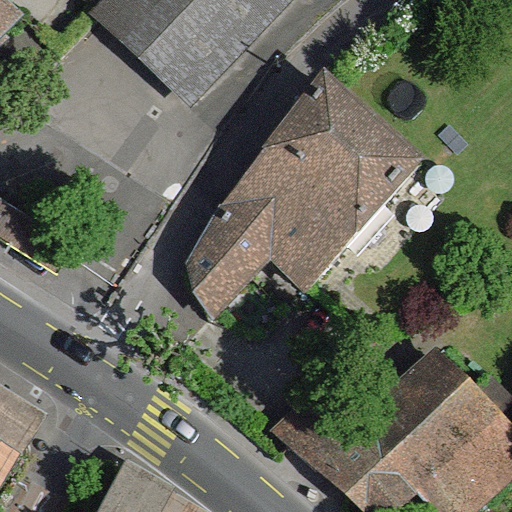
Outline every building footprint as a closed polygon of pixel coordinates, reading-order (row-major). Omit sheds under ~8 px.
[(0,0),(0,37),(18,17),(0,0)] [(85,0),(104,16),(119,0),(85,0)] [(119,0),(104,16),(193,101),(291,0),(119,0)] [(230,212),(193,273),(199,296),(214,320),(274,260),(307,295),(420,170),(327,88),(230,212)] [(22,195),(11,213),(50,236),(61,218),(22,195)] [(11,213),(0,205),(0,240),(58,277),(64,268),(76,248),(50,236),(11,213)] [(355,436),(418,497),(435,481),(497,421),(474,398),(438,361),(355,436)] [(474,398),(497,421),(511,408),(511,403),(491,382),(474,398)] [(38,418),(0,394),(0,444),(18,455),(38,418)] [(435,481),(465,511),(478,511),(511,481),(511,434),(497,421),(435,481)] [(399,511),(418,497),(355,436),(321,468),(352,497),(368,511),(399,511)] [(0,484),(18,455),(0,444),(0,484)] [(167,511),(172,503),(123,475),(105,511),(167,511)] [(465,511),(435,481),(418,497),(432,511),(465,511)]
